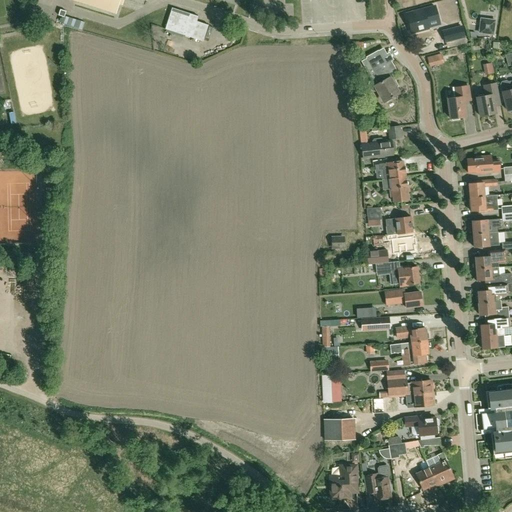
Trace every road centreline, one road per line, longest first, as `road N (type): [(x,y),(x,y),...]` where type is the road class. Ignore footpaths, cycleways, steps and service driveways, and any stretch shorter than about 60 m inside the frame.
road 1 (unclassified): [(0,384),(82,418),(201,438),(307,511)]
road 2 (residential): [(462,370),(443,146)]
road 3 (residential): [(474,511),(462,370)]
road 4 (residential): [(443,146),(430,129),(421,75),(386,27)]
